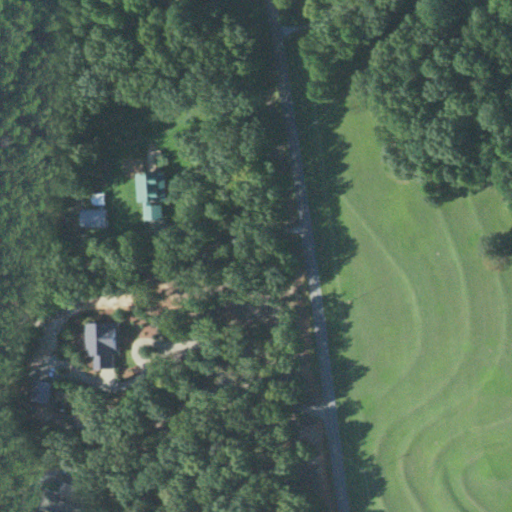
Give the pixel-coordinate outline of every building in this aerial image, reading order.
[(167,171),(137,172),(138,200),(145,200),(145,217),(161,217),(161,200),(167,199),(167,171)] [(106,207),(81,207),(80,226),(106,226),(106,207)] [(86,354),(94,354),(94,366),(113,366),(113,352),(119,352),(119,321),(85,321),(86,354)] [(46,400),(50,381),(35,378),(31,397),(46,400)] [(41,488),(36,508),(49,511),(79,511),(83,496),(71,493),(74,483),(60,479),(56,492),(41,488)]
